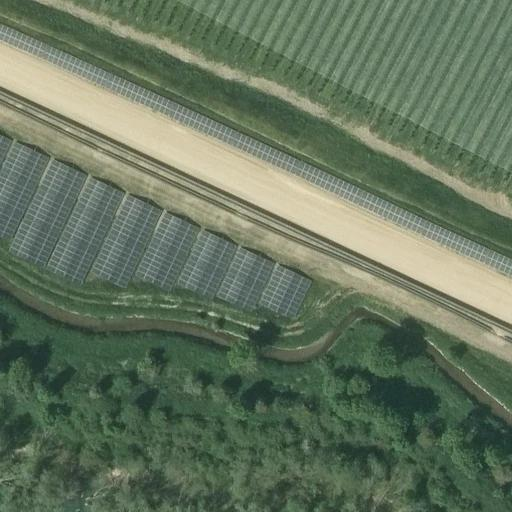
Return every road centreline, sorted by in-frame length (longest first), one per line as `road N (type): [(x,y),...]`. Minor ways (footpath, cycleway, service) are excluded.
road 1 (track): [(511,359),(0,120)]
road 2 (track): [(0,415),(55,439),(138,455),(388,464),(443,511)]
